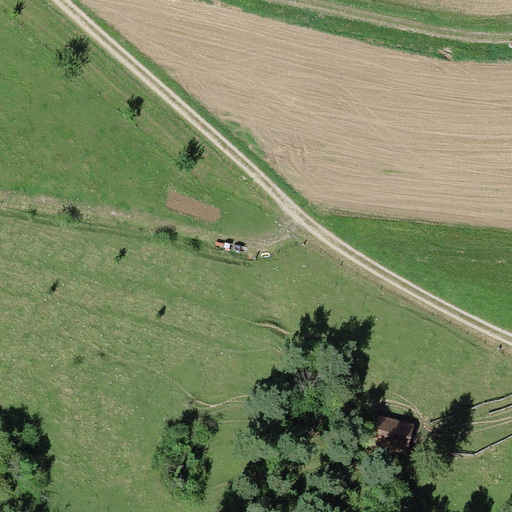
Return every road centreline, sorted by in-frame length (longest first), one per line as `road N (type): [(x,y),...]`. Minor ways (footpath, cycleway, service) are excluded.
road 1 (track): [(511,344),(315,239),(56,0)]
road 2 (track): [(0,201),(235,246),(269,245),(296,220)]
road 3 (track): [(511,40),(423,34),(270,0)]
